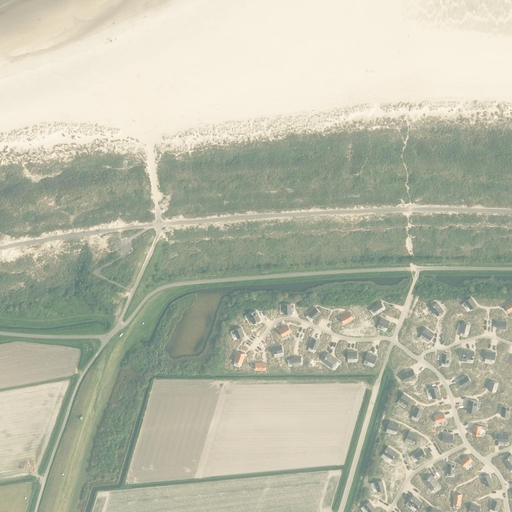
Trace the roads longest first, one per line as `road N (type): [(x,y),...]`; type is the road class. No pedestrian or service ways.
road 1 (track): [(159,224),(126,20)]
road 2 (unclassified): [(340,511),(377,382)]
